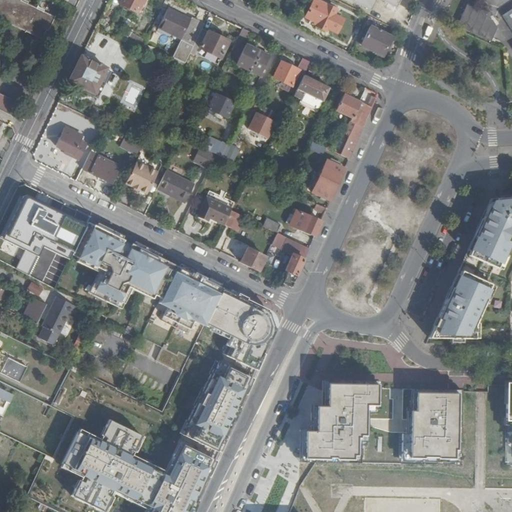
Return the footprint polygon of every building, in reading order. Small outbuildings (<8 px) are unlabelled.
[(0,0),(0,20),(33,37),(39,28),(41,28),(46,15),(38,11),(38,8),(32,5),(30,7),(22,3),(22,1),(19,0),(0,0)] [(149,0),(124,0),(123,4),(139,13),(144,5),(147,6),(149,0)] [(326,31),(337,9),(318,0),(313,0),(305,17),(314,22),(313,25),(326,31)] [(350,0),(372,11),(377,0),(383,0),(396,6),(399,0),(350,0)] [(491,40),(501,18),(467,4),(458,26),(491,40)] [(511,8),(502,15),(511,30),(511,8)] [(202,28),(204,24),(192,17),(190,20),(169,9),(158,28),(180,39),(180,40),(193,47),(193,46),(202,28)] [(381,55),(391,36),(370,26),(361,45),(381,55)] [(229,42),(202,28),(193,46),(220,58),(229,42)] [(249,32),(243,29),(237,42),(242,44),(249,32)] [(261,76),(271,58),(247,46),(237,64),(261,76)] [(110,70),(83,55),(71,80),(95,92),(104,76),(106,78),(110,70)] [(311,62),(303,58),(296,70),(281,63),(273,77),(291,87),(292,84),(298,87),(304,75),(311,62)] [(304,75),(298,87),(294,95),(303,99),(306,93),(323,101),(329,88),(304,75)] [(0,110),(13,117),(20,103),(0,93),(0,110)] [(323,102),(306,93),(303,99),(302,101),(317,109),(320,108),(323,102)] [(235,103),(217,94),(209,110),(227,118),(235,103)] [(354,115),(361,102),(345,94),(337,111),(349,117),(354,115)] [(260,104),(256,101),(251,111),(255,113),(260,104)] [(373,108),(361,102),(354,115),(347,130),(353,133),(341,155),(350,159),(373,108)] [(274,123),(256,114),(248,130),(267,138),(274,123)] [(84,137),(65,129),(56,146),(65,150),(65,153),(80,160),(88,145),(81,142),(84,137)] [(125,136),(120,147),(137,156),(143,144),(125,136)] [(217,155),(202,147),(196,158),(204,162),(201,166),(209,170),(217,155)] [(121,166),(91,151),(82,168),(112,183),(121,166)] [(204,162),(196,158),(193,162),(201,166),(204,162)] [(158,170),(136,159),(125,183),(147,193),(158,170)] [(328,161),(320,177),(338,185),(345,169),(328,161)] [(195,184),(167,170),(158,189),(186,203),(195,184)] [(338,185),(320,177),(312,192),(331,202),(338,185)] [(474,267),(486,273),(490,265),(493,266),(504,242),(501,240),(504,231),(509,231),(511,230),(511,195),(488,197),(482,210),(485,211),(482,218),(480,216),(461,258),(473,263),(474,267)] [(232,212),(233,210),(207,198),(199,216),(208,221),(209,219),(225,226),(232,212)] [(323,216),(324,207),(316,205),(315,215),(323,216)] [(78,230),(86,214),(76,209),(68,225),(78,230)] [(242,216),(232,212),(225,226),(235,231),(242,216)] [(295,228),(315,237),(321,222),(302,213),(295,228)] [(235,231),(239,232),(245,218),(242,216),(235,231)] [(263,226),(277,233),(280,227),(267,220),(263,226)] [(177,267),(87,223),(74,249),(72,254),(105,270),(93,295),(119,307),(130,283),(162,299),(175,272),(177,267)] [(19,250),(37,259),(48,238),(29,229),(19,250)] [(66,229),(62,237),(66,239),(70,231),(66,229)] [(289,270),(283,283),(292,288),(309,249),(277,233),(272,243),(293,253),(290,259),(294,262),(291,270),(289,270)] [(72,254),(74,249),(69,247),(68,248),(63,245),(59,253),(70,258),(72,254)] [(248,248),(240,262),(258,271),(261,267),(264,259),(266,256),(248,248)] [(444,296),(426,337),(469,338),(470,324),(483,296),(481,294),(487,284),(482,281),(486,273),(474,267),(473,263),(461,258),(447,288),(450,289),(446,297),(444,296)] [(264,259),(261,267),(269,271),(272,264),(264,259)] [(177,267),(175,272),(219,294),(221,289),(206,282),(207,280),(195,274),(194,276),(177,267)] [(175,272),(162,299),(160,303),(169,308),(175,310),(177,314),(186,318),(189,317),(196,321),(204,325),(205,323),(219,294),(175,272)] [(31,282),(27,291),(39,297),(43,288),(31,282)] [(254,369),(270,335),(273,328),(273,322),(270,316),(266,310),(221,289),(219,294),(205,323),(231,335),(221,353),(254,369)] [(48,304),(33,297),(22,316),(31,320),(38,324),(48,304)] [(74,317),(79,308),(58,298),(43,326),(45,327),(40,338),(54,345),(69,315),(74,317)] [(192,328),(196,321),(189,317),(186,318),(177,314),(175,310),(169,308),(166,315),(192,328)] [(81,348),(87,338),(81,335),(76,346),(81,348)] [(0,371),(20,382),(28,366),(0,352),(0,371)] [(181,433),(217,450),(251,376),(216,361),(181,433)] [(358,464),(357,462),(364,462),(364,436),(370,436),(370,418),(393,419),(392,399),(389,399),(390,388),(385,388),(377,388),(377,380),(321,379),(320,394),(325,394),(325,406),(314,406),(313,431),(303,431),(302,463),(316,463),(358,464)] [(0,414),(3,416),(13,396),(0,389),(0,414)] [(402,414),(402,419),(412,420),(412,435),(403,435),(403,464),(461,465),(462,402),(459,402),(459,390),(403,389),(402,414)] [(185,445),(170,476),(166,475),(168,471),(136,456),(145,437),(112,421),(103,440),(82,430),(63,468),(83,478),(73,497),(104,511),(107,511),(116,494),(149,510),(150,507),(154,509),(152,511),(191,511),(215,460),(185,445)]
